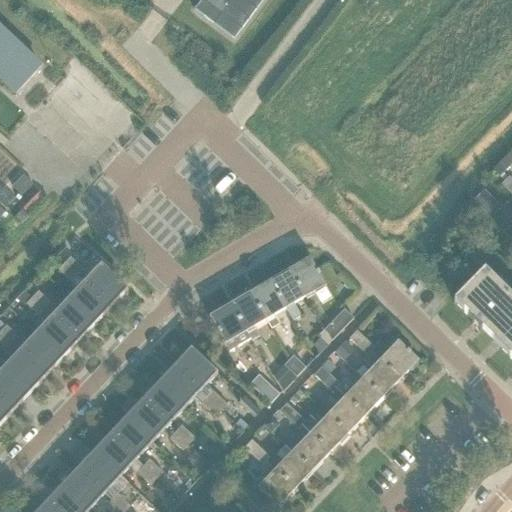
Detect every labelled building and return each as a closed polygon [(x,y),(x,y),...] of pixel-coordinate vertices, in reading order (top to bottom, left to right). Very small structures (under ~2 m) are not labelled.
[(201,0),(194,11),(233,40),(263,0),(201,0)] [(40,67),(0,29),(0,78),(15,93),(40,67)] [(505,174),(511,166),(511,156),(509,154),(497,167),(505,174)] [(510,195),(511,193),(511,181),(509,178),(501,185),(510,195)] [(483,207),(481,209),(480,209),(490,219),(491,219),(493,216),(501,208),(491,198),(483,207)] [(64,266),(77,278),(83,272),(70,259),(64,266)] [(290,271),(306,299),(325,287),(309,260),(290,271)] [(72,284),(77,278),(64,266),(58,272),(72,284)] [(84,285),(110,309),(126,291),(101,268),(84,285)] [(294,306),(306,299),(290,271),(271,282),(287,310),(286,311),(292,322),(300,317),(294,306)] [(500,350),(511,337),(511,299),(484,272),(453,304),(473,323),(471,325),(479,333),(481,332),(500,350)] [(275,317),(286,311),(287,310),(271,282),(251,294),(266,322),(271,331),(280,326),(275,317)] [(94,326),(110,309),(84,285),(68,302),(94,326)] [(24,292),(17,299),(26,307),(26,306),(31,301),(32,300),(28,296),(24,292)] [(94,326),(68,302),(58,313),(51,306),(38,293),(32,300),(78,343),(94,326)] [(254,329),(266,322),(251,294),(230,306),(249,341),(250,340),(251,342),(259,337),(254,329)] [(62,360),(78,343),(32,300),(31,301),(26,306),(39,318),(47,325),(36,336),(62,360)] [(229,353),(249,341),(230,306),(209,319),(229,353)] [(325,331),(333,340),(352,320),(343,311),(324,331),(325,331)] [(62,360),(36,336),(26,347),(6,327),(0,333),(0,334),(46,377),(62,360)] [(327,347),(333,340),(325,331),(324,331),(318,338),(327,347)] [(359,349),(367,342),(356,332),(349,340),(359,349)] [(30,394),(46,377),(0,334),(0,345),(6,351),(3,354),(12,362),(4,370),(30,394)] [(511,337),(500,350),(511,361),(511,337)] [(344,361),(354,350),(345,342),(335,352),(344,361)] [(375,350),(374,349),(367,342),(359,349),(366,357),(363,361),(372,370),(363,380),(383,399),(401,381),(371,354),(375,350)] [(371,354),(401,381),(418,363),(397,344),(388,354),(378,345),(374,349),(375,350),(371,354)] [(174,369),(220,412),(226,406),(213,393),(206,386),(216,375),(191,351),(174,369)] [(290,373),(299,364),(292,358),(283,367),(290,373)] [(332,364),(328,361),(321,368),(321,369),(328,376),(336,368),(332,364)] [(299,364),(290,373),(296,379),(305,370),(299,364)] [(214,418),(220,412),(174,369),(158,386),(184,410),(194,399),(201,406),(214,418)] [(323,386),(331,378),(321,369),(314,377),(323,386)] [(0,398),(14,411),(30,394),(4,370),(0,374),(0,398)] [(270,406),(278,396),(258,377),(249,386),(270,406)] [(340,386),(339,386),(331,378),(323,386),(331,394),(328,397),(338,406),(328,416),(348,436),(365,418),(336,390),(340,386)] [(383,399),(363,380),(354,389),(345,380),(339,386),(340,386),(336,390),(365,418),(383,399)] [(168,427),(184,410),(158,386),(142,403),(168,427)] [(294,406),(304,396),(298,391),(289,401),(294,406)] [(251,425),(260,415),(255,410),(256,409),(244,397),(237,404),(250,416),(246,420),(251,425)] [(0,425),(14,411),(0,398),(0,425)] [(152,444),(168,427),(142,403),(126,420),(152,444)] [(288,422),(296,414),(287,405),(279,413),(288,422)] [(301,427),(305,422),(296,414),(288,422),(297,431),(301,427)] [(330,455),(348,436),(328,416),(319,426),(310,417),(305,422),(301,427),(310,435),(330,455)] [(277,424),(271,418),(263,426),(271,434),(279,426),(277,424)] [(136,461),(152,444),(126,420),(110,437),(136,461)] [(245,425),(240,420),(235,425),(243,432),(247,427),(245,425)] [(175,434),(188,446),(194,440),(181,427),(175,434)] [(182,452),(188,446),(175,434),(169,440),(182,452)] [(313,473),(330,455),(310,435),(292,454),(313,473)] [(120,478),(136,461),(110,437),(94,454),(120,478)] [(253,458),(261,450),(252,442),(244,450),(253,458)] [(313,473),(292,454),(285,446),(276,455),(283,463),(275,471),(275,472),(295,492),(313,473)] [(275,472),(275,471),(267,463),(270,459),(261,450),(253,458),(261,466),(258,469),(268,479),(257,490),(278,510),(295,492),(275,472)] [(104,495),(120,478),(94,454),(78,471),(104,495)] [(232,474),(241,464),(233,456),(223,466),(232,474)] [(143,468),(156,480),(162,474),(149,462),(143,468)] [(150,486),(156,480),(143,468),(137,474),(150,486)] [(87,511),(104,495),(78,471),(62,488),(87,511)] [(53,511),(87,511),(62,488),(46,505),(53,511)] [(111,502),(121,511),(126,511),(130,508),(117,496),(111,502)] [(109,511),(121,511),(111,502),(105,508),(109,511)]
